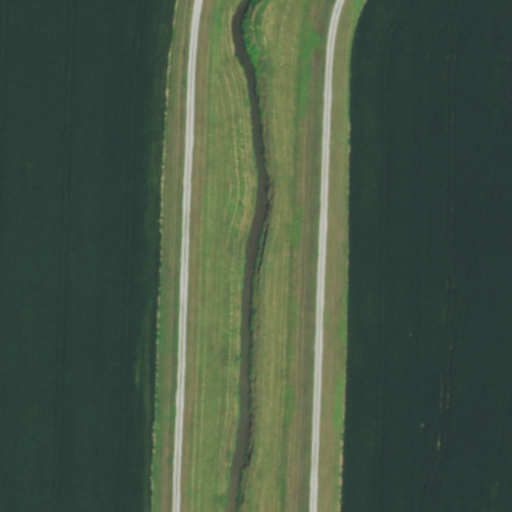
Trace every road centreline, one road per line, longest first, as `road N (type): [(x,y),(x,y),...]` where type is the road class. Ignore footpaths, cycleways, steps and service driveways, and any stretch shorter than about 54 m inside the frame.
road 1 (track): [(311,511),(337,0)]
road 2 (track): [(197,0),(175,511)]
